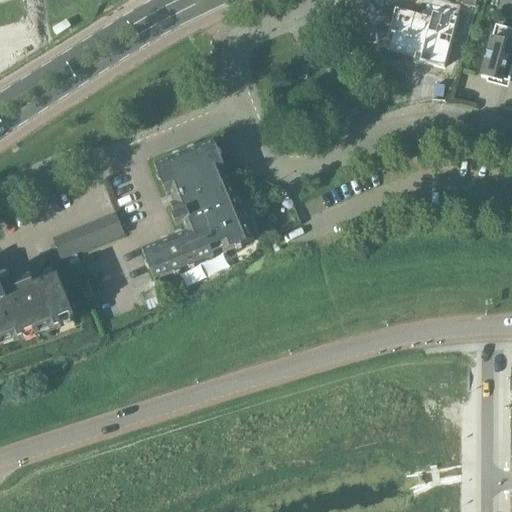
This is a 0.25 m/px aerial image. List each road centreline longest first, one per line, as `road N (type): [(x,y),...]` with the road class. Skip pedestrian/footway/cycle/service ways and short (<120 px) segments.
road 1 (tertiary): [(0,461),(304,363),(402,337),(488,329)]
road 2 (residential): [(511,139),(427,123),(301,171),(262,156),(239,112)]
road 3 (tertiary): [(0,133),(172,22),(221,0)]
road 4 (unclassified): [(488,329),(488,511)]
road 5 (tertiary): [(151,8),(0,98)]
road 6 (residential): [(239,112),(230,41),(316,0)]
road 7 (residential): [(100,166),(239,112)]
